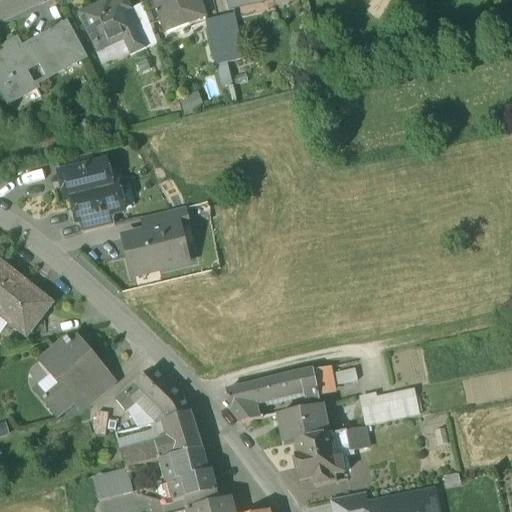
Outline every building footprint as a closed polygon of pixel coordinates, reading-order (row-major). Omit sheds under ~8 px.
[(100,3),(78,14),(85,31),(90,28),(101,52),(123,41),(130,56),(146,49),(128,12),(131,10),(131,9),(126,0),(118,0),(102,8),(100,3)] [(152,0),(165,32),(205,17),(198,0),(152,0)] [(142,4),(131,9),(131,10),(128,12),(146,49),(156,44),(142,4)] [(234,14),(217,18),(219,24),(228,63),(244,59),(234,14)] [(86,56),(68,24),(57,30),(74,62),(86,56)] [(219,24),(206,27),(215,66),(228,63),(219,24)] [(21,50),(16,42),(0,50),(0,75),(3,81),(0,82),(0,85),(9,102),(35,88),(25,69),(38,63),(46,78),(74,62),(57,30),(21,50)] [(91,155),(58,163),(61,175),(94,167),(91,155)] [(61,175),(59,175),(65,200),(71,199),(71,198),(112,188),(111,187),(106,164),(94,167),(61,175)] [(112,188),(71,198),(71,199),(77,222),(112,214),(123,211),(117,186),(111,187),(112,188)] [(185,210),(158,216),(161,230),(178,225),(179,227),(189,225),(185,210)] [(112,214),(79,222),(81,233),(114,225),(112,214)] [(145,235),(145,233),(123,238),(133,277),(135,276),(134,272),(151,268),(152,272),(187,264),(179,227),(178,225),(161,230),(154,231),(154,233),(145,235)] [(51,304),(0,264),(0,316),(1,317),(8,323),(25,336),(51,304)] [(70,345),(66,340),(42,360),(61,383),(42,400),(57,418),(81,398),(80,398),(107,376),(77,339),(70,345)] [(152,370),(127,392),(135,403),(157,425),(163,423),(189,414),(184,401),(152,370)] [(326,370),(312,373),(317,398),(331,395),(326,370)] [(354,371),(332,376),(334,387),(357,382),(354,371)] [(312,372),(292,376),(297,395),(303,394),(304,400),(317,398),(312,373),(312,372)] [(107,376),(80,398),(81,398),(88,407),(115,385),(107,376)] [(292,376),(226,393),(230,411),(240,425),(259,421),(256,405),(297,395),(292,376)] [(127,392),(115,401),(123,411),(126,409),(135,403),(127,392)] [(413,393),(377,401),(383,424),(418,417),(413,393)] [(376,397),(359,400),(365,428),(383,424),(377,401),(376,397)] [(317,398),(304,400),(307,411),(317,409),(318,408),(317,398)] [(157,425),(135,403),(126,409),(139,429),(157,425)] [(307,411),(279,417),(285,446),(297,444),(323,439),(317,409),(307,411)] [(189,414),(163,423),(168,439),(139,447),(144,466),(160,461),(201,451),(189,414)] [(363,430),(345,433),(348,447),(349,453),(353,452),(354,455),(364,454),(363,450),(367,450),(367,449),(363,430)] [(345,433),(330,437),(333,450),(348,447),(345,433)] [(323,439),(297,444),(299,458),(295,459),(300,482),(314,479),(316,487),(336,483),(334,477),(343,475),(340,460),(335,461),(333,450),(330,437),(323,439)] [(139,447),(120,452),(125,470),(127,470),(144,466),(139,447)] [(201,451),(160,461),(166,484),(168,484),(172,500),(173,503),(185,500),(187,511),(232,511),(230,500),(218,503),(210,472),(206,473),(201,451)] [(125,470),(92,478),(98,502),(132,493),(127,470),(125,470)] [(368,506),(359,508),(359,511),(436,511),(433,493),(368,506)] [(365,495),(330,502),(332,511),(359,511),(359,508),(368,506),(365,495)]
